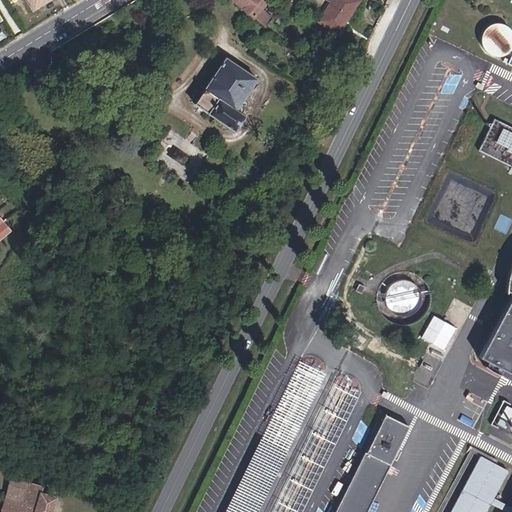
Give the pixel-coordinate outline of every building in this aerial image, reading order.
[(28,0),(34,9),(48,0),(28,0)] [(267,0),(234,0),(265,26),(272,17),(262,7),(268,0),(267,0)] [(332,0),(318,20),(336,32),(358,0),(332,0)] [(483,31),(483,33),(482,35),(482,37),(483,42),(484,46),(488,50),(491,52),(493,53),(498,54),(502,53),(505,53),(508,51),(511,47),(511,46),(511,27),(510,25),(506,22),(504,21),(501,21),(496,21),(493,22),(491,23),(489,24),(485,27),(483,31)] [(255,78),(225,58),(202,92),(197,88),(191,96),(197,100),(195,103),(207,111),(207,112),(234,130),(243,116),(234,110),(255,78)] [(511,125),(494,117),(479,149),(511,165),(511,125)] [(0,218),(0,237),(10,230),(0,218)] [(511,511),(511,272),(509,291),(511,292),(511,294),(479,357),(511,374),(511,511)] [(401,284),(391,284),(391,314),(413,314),(413,285),(401,285),(401,284)] [(447,316),(453,305),(449,304),(443,314),(447,316)] [(511,406),(500,403),(492,424),(511,431),(511,406)] [(365,450),(333,511),(365,511),(409,424),(385,412),(366,451),(365,450)] [(508,469),(480,454),(449,511),(484,511),(490,501),(493,496),(508,469)] [(12,472),(0,511),(52,511),(57,496),(41,492),(43,485),(28,481),(29,477),(12,472)] [(511,511),(511,506),(493,496),(490,501),(510,511),(511,511)]
